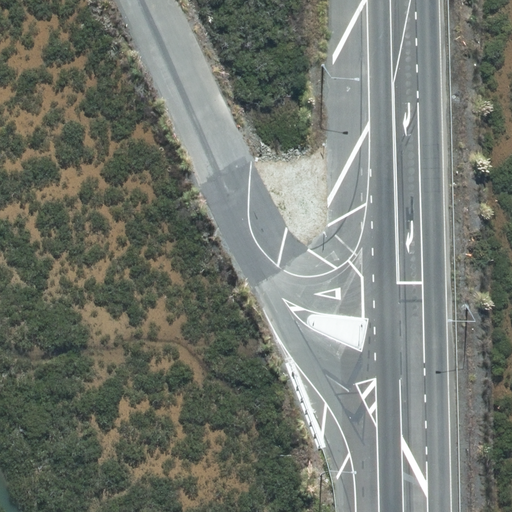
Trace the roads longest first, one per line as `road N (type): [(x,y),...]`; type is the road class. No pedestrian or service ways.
road 1 (primary): [(425,0),(429,337)]
road 2 (residential): [(138,0),(247,250)]
road 3 (primary): [(378,223),(378,0)]
road 4 (residential): [(378,382),(293,337),(247,250)]
road 5 (primary): [(429,337),(434,511)]
road 6 (primary): [(378,382),(378,223)]
road 7 (residential): [(247,250),(277,269),(327,270),(378,223)]
road 8 (primary): [(382,511),(378,382)]
